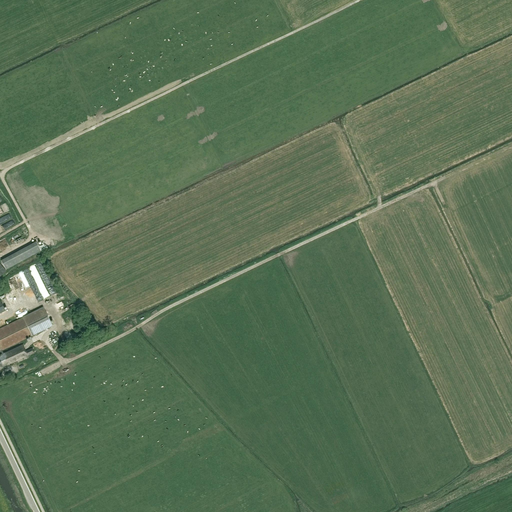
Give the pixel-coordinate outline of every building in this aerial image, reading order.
[(37,244),(0,260),(5,270),(41,254),(37,244)] [(39,290),(33,273),(29,275),(27,270),(23,271),(27,283),(32,281),(36,291),(39,290)] [(13,278),(16,286),(19,285),(18,283),(24,281),(22,275),(13,278)] [(8,291),(13,298),(17,296),(12,288),(8,291)] [(1,350),(32,335),(32,336),(52,326),(43,307),(23,317),(23,318),(0,328),(0,350),(2,354),(0,355),(0,356),(0,355),(0,369),(3,368),(3,367),(10,363),(10,364),(34,352),(32,348),(25,351),(22,344),(5,353),(3,353),(1,350)] [(38,354),(45,350),(40,339),(32,343),(35,350),(36,350),(38,354)] [(26,368),(36,364),(33,358),(31,359),(31,360),(25,363),(26,368)]
